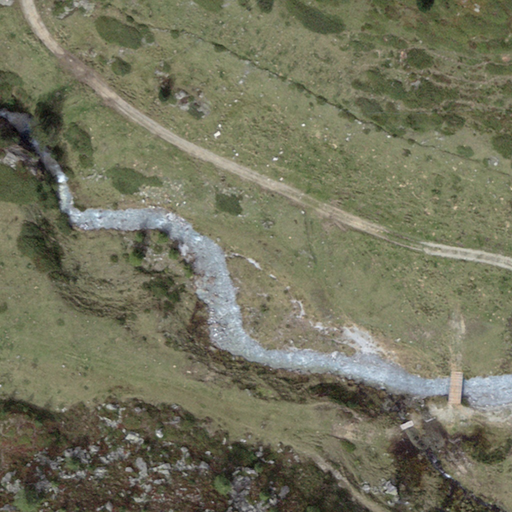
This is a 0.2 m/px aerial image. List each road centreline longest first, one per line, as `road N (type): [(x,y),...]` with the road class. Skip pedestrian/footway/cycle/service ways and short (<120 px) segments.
road 1 (track): [(301,197),(172,152),(130,127),(34,30),(28,0)]
road 2 (track): [(511,266),(301,197)]
